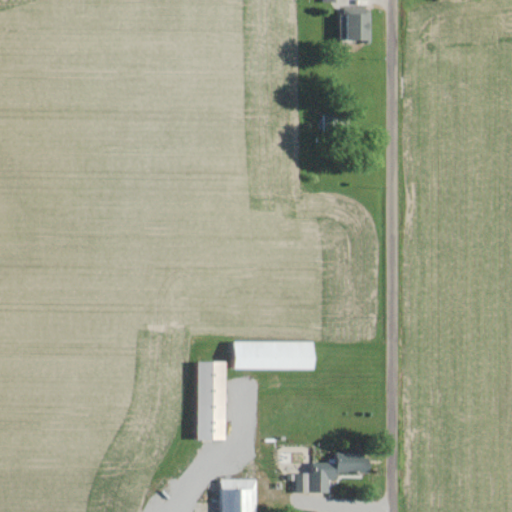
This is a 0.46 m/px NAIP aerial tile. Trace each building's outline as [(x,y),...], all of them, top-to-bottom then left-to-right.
[(338,9),(339,39),(367,38),(366,8),(338,9)] [(312,368),(311,340),(231,341),(231,369),(312,368)] [(223,361),(194,361),(195,439),(223,438),(223,361)] [(293,492),(326,491),(326,478),(335,478),(335,472),(362,471),(362,451),(334,451),(334,460),(310,460),(310,472),(293,472),(293,492)] [(253,511),(253,478),(219,478),(219,511),(253,511)]
